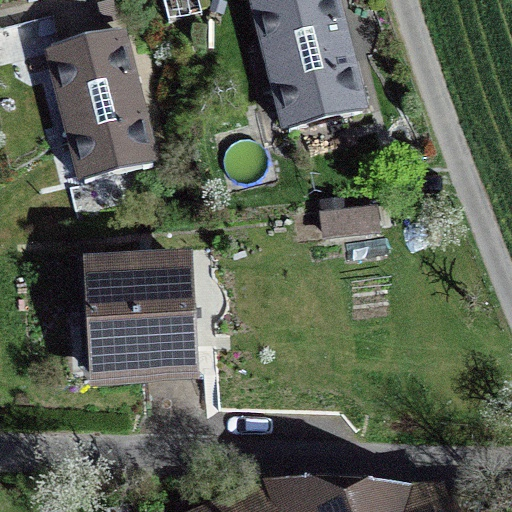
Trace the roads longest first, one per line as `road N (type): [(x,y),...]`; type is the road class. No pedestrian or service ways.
road 1 (unclassified): [(0,455),(511,468)]
road 2 (residential): [(405,0),(439,114),(511,289)]
